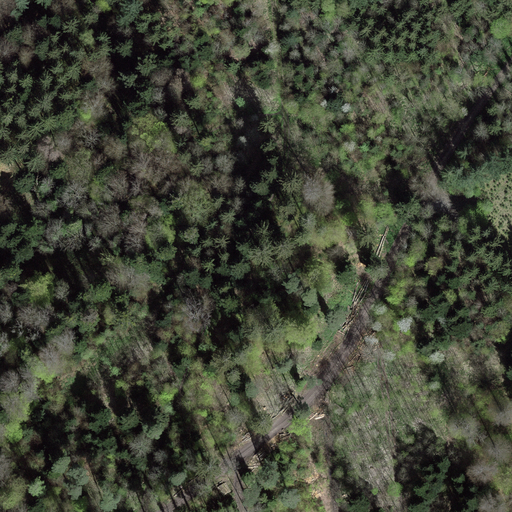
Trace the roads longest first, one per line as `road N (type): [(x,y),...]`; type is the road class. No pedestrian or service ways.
road 1 (track): [(162,511),(262,441),(319,388),(350,347),(430,182),(511,64)]
road 2 (track): [(141,511),(217,280),(276,203),(288,172),(276,0)]
